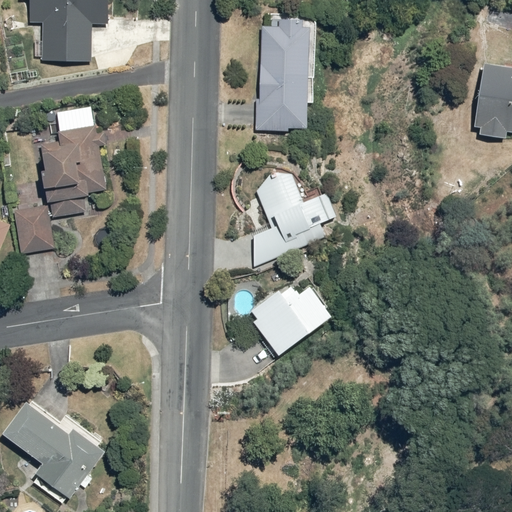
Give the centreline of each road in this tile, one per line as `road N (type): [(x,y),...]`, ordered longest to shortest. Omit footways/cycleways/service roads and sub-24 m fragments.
road 1 (residential): [(194,0),(186,305)]
road 2 (residential): [(186,305),(180,511)]
road 3 (residential): [(0,328),(186,305)]
